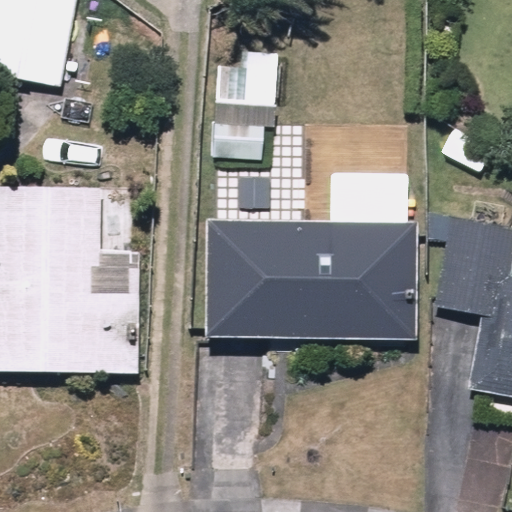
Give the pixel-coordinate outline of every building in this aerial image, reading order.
[(70,86),(80,0),(13,0),(3,77),(70,86)] [(252,68),(220,67),(217,156),(268,158),(269,127),(281,127),(284,56),(253,55),(252,68)] [(337,221),(217,217),(214,335),(427,341),(431,227),(412,226),(414,176),(339,174),(337,221)] [(113,188),(0,181),(0,373),(146,382),(155,250),(109,248),(113,188)] [(450,223),(441,309),(485,314),(476,394),(511,398),(511,281),(501,280),(507,229),(450,223)]
